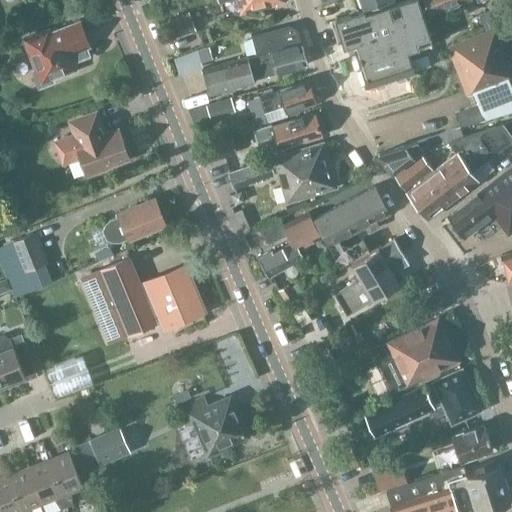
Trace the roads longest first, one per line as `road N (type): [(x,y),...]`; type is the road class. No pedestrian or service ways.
road 1 (tertiary): [(339,511),(123,0)]
road 2 (residential): [(468,304),(336,113),(303,0)]
road 3 (residential): [(511,434),(468,304)]
